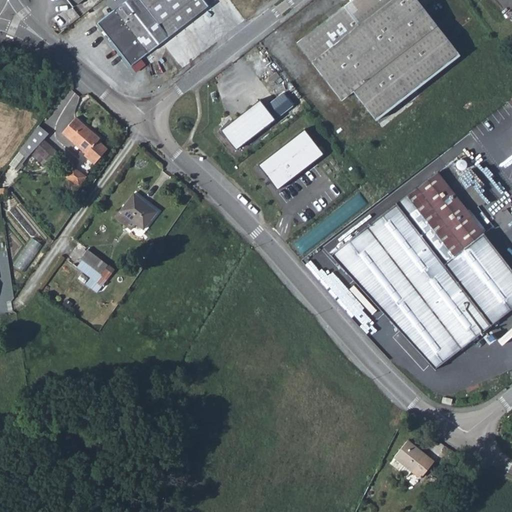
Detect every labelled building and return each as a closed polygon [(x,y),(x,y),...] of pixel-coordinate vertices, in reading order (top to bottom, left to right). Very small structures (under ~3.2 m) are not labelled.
[(126,68),(202,9),(194,0),(123,0),(91,25),(126,68)] [(194,0),(202,9),(208,5),(203,0),(194,0)] [(353,92),(378,122),(390,113),(461,56),(417,0),(355,0),(297,46),(340,101),(353,92)] [(68,27),(80,17),(71,5),(58,15),(68,27)] [(275,120),(259,100),(220,131),(235,150),(275,120)] [(74,116),(60,131),(84,152),(82,154),(92,163),(105,148),(95,140),(97,138),(74,116)] [(323,154),(304,129),(257,165),(277,190),(323,154)] [(34,132),(25,143),(38,156),(40,154),(49,161),(57,152),(34,132)] [(63,175),(76,185),(84,176),(70,166),(63,175)] [(511,270),(483,233),(484,233),(437,172),(330,255),(434,369),(511,308),(511,270)] [(131,192),(116,209),(127,219),(131,223),(137,228),(152,211),(131,192)] [(295,243),(303,252),(367,204),(360,194),(295,243)] [(127,219),(116,209),(111,215),(121,224),(127,219)] [(127,219),(121,224),(126,229),(131,223),(127,219)] [(13,265),(24,272),(42,244),(32,237),(13,265)] [(339,290),(350,279),(341,270),(343,269),(320,245),(302,262),(328,289),(333,283),(339,290)] [(87,251),(80,260),(101,274),(107,265),(87,251)] [(428,458),(405,440),(392,456),(416,474),(428,458)]
